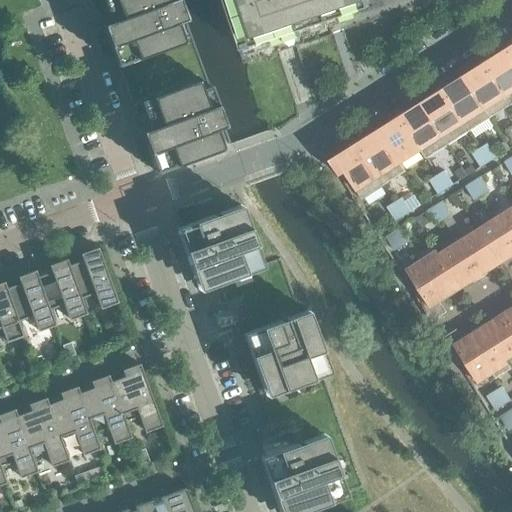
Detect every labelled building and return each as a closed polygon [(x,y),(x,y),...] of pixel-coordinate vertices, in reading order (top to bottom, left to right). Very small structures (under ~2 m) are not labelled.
[(92,0),(107,39),(113,54),(117,66),(146,145),(151,161),(156,172),(222,148),(231,144),(224,126),(209,84),(185,19),(178,0),(92,0)] [(370,6),(367,0),(226,0),(243,49),(329,20),(370,6)] [(511,57),(506,48),(485,62),(511,104),(511,57)] [(511,104),(485,62),(464,75),(491,118),(511,104)] [(491,118),(464,75),(442,89),(469,131),(491,118)] [(442,89),(421,102),(448,145),(469,131),(442,89)] [(421,102),(400,115),(427,158),(448,145),(421,102)] [(427,158),(400,115),(379,129),(406,172),(406,171),(401,163),(421,150),(426,159),(427,158)] [(379,129),(357,142),(384,185),(406,172),(379,129)] [(384,185),(357,142),(330,160),(340,175),(345,172),(362,199),(384,185)] [(488,144),(480,148),(489,162),(496,157),(488,144)] [(489,162),(480,148),(473,153),(481,167),(489,162)] [(445,171),(438,175),(446,189),(454,184),(445,171)] [(446,189),(438,175),(430,180),(439,194),(446,189)] [(490,190),(481,177),(474,182),(482,195),(490,190)] [(482,195),(474,182),(466,186),(475,200),(482,195)] [(403,197),(395,202),(404,216),(411,211),(403,197)] [(451,215),(443,201),(435,206),(444,220),(451,215)] [(404,216),(395,202),(387,207),(396,221),(404,216)] [(182,226),(176,229),(182,244),(199,291),(218,284),(228,310),(244,305),(246,311),(248,317),(233,323),(238,338),(244,336),(249,350),(250,353),(244,355),(274,438),(290,432),(292,436),(295,444),(266,455),(265,455),(260,457),(265,473),(279,511),(302,511),(317,507),(347,496),(346,494),(364,487),(323,375),(330,372),(308,310),(306,311),(304,307),(299,309),(280,259),(263,265),(241,205),(239,206),(220,213),(219,213),(209,217),(186,225),(182,226)] [(444,220),(435,206),(427,211),(436,224),(444,220)] [(511,207),(497,218),(511,241),(511,207)] [(511,256),(511,241),(497,218),(477,230),(499,264),(511,256)] [(410,241),(402,227),(394,232),(403,246),(410,241)] [(477,230),(458,242),(480,276),(499,264),(477,230)] [(403,246),(394,232),(386,237),(395,250),(403,246)] [(480,276),(458,242),(439,254),(434,245),(433,246),(461,289),(480,276)] [(461,289),(433,246),(419,255),(446,298),(461,289)] [(97,247),(65,259),(85,314),(86,313),(81,298),(94,293),(100,308),(117,302),(97,247)] [(446,298),(419,255),(418,255),(421,260),(407,270),(421,293),(416,296),(432,321),(446,312),(440,302),(446,298)] [(85,314),(65,259),(34,270),(54,325),(55,325),(50,310),(63,305),(69,320),(85,314)] [(54,325),(34,270),(3,282),(23,336),(24,336),(18,321),(32,316),(37,331),(54,325)] [(23,336),(3,282),(0,282),(0,327),(1,327),(6,343),(23,336)] [(511,327),(504,314),(484,326),(511,369),(511,368),(507,360),(511,356),(511,327)] [(484,326),(470,335),(497,378),(511,369),(484,326)] [(497,378),(470,335),(464,339),(457,329),(443,338),(459,363),(464,360),(478,383),(493,374),(496,379),(497,378)] [(71,343),(62,346),(67,358),(75,355),(71,343)] [(108,375),(107,375),(130,438),(131,437),(126,423),(139,417),(145,433),(162,426),(140,364),(122,370),(124,377),(111,382),(108,375)] [(130,438),(107,375),(91,381),(93,388),(80,393),(77,386),(76,387),(99,449),(100,449),(94,434),(108,429),(114,444),(130,438)] [(99,449),(76,387),(60,393),(62,399),(48,404),(46,398),(45,398),(68,461),(69,460),(63,445),(77,440),(82,455),(99,449)] [(503,387),(495,391),(503,405),(511,400),(503,387)] [(503,405),(495,391),(487,396),(496,410),(503,405)] [(15,409),(14,410),(37,472),(38,472),(32,457),(46,452),(51,467),(68,461),(45,398),(28,404),(31,411),(17,416),(15,409)] [(0,468),(5,483),(6,483),(1,468),(14,463),(20,478),(37,472),(14,410),(0,414),(0,468)] [(511,428),(511,418),(508,412),(500,417),(509,430),(511,428)] [(145,449),(136,452),(141,464),(149,461),(145,449)] [(151,500),(155,511),(193,511),(185,488),(160,497),(161,501),(154,504),(153,500),(151,500)] [(155,511),(151,500),(135,506),(136,510),(131,511),(128,511),(128,509),(126,509),(127,511),(155,511)]
